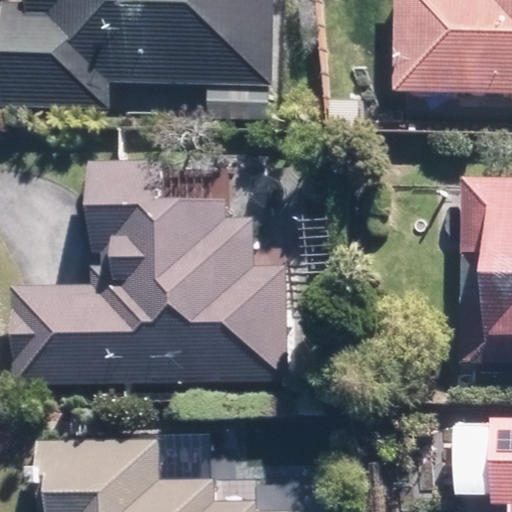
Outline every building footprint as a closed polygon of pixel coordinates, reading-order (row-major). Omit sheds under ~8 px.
[(17,0),(14,106),(123,109),(124,79),(218,82),(217,113),(282,115),(285,0),(17,0)] [(511,0),(412,0),(408,87),(511,92),(511,0)] [(379,91),(337,88),(334,132),(376,135),(379,91)] [(184,199),(185,160),(107,158),(104,287),(31,285),(29,379),(299,386),(302,267),(290,267),(291,246),(268,245),(269,201),(184,199)] [(437,198),(435,250),(475,252),(469,364),(511,365),(511,175),(478,174),(477,200),(437,198)] [(511,511),(511,410),(474,409),(471,501),(511,502),(511,511)] [(323,511),(323,503),(231,500),(232,477),(175,475),(177,438),(56,434),(53,511),(323,511)]
